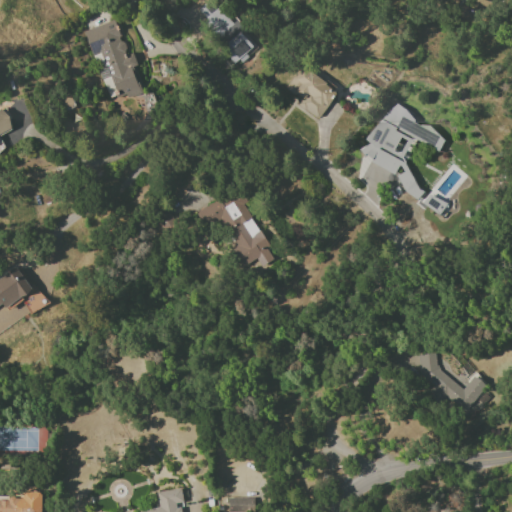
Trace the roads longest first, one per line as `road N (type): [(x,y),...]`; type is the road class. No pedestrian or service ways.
road 1 (residential): [(361,487),(338,453),(349,393),(391,277),(386,229),(192,64),(148,0)]
road 2 (tertiary): [(511,457),(398,472),(361,487),(336,511)]
